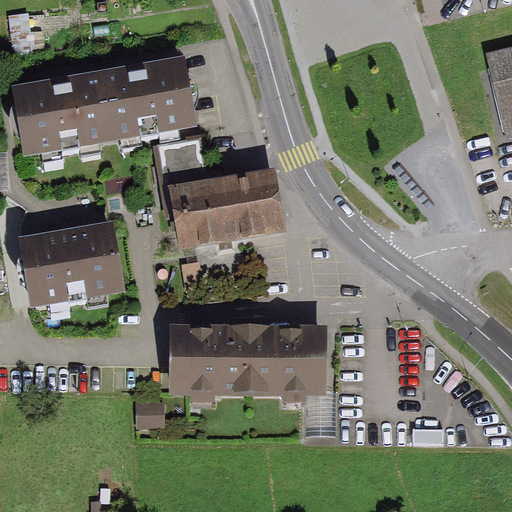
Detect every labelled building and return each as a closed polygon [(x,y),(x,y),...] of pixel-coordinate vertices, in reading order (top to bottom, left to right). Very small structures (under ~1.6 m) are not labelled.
[(27,13),(14,14),(16,48),(30,47),(27,13)] [(511,133),(511,47),(477,56),(497,137),(511,133)] [(98,71),(110,142),(196,127),(184,56),(98,71)] [(110,142),(98,71),(12,85),(24,156),(110,142)] [(175,218),(179,249),(286,233),(277,171),(210,182),(203,137),(156,144),(167,220),(175,218)] [(18,237),(30,308),(123,292),(111,221),(18,237)] [(170,325),(171,394),(192,394),(192,403),(217,403),(217,397),(281,396),(281,405),(309,405),(309,397),(327,397),(327,325),(170,325)] [(164,431),(164,404),(137,404),(138,431),(164,431)]
